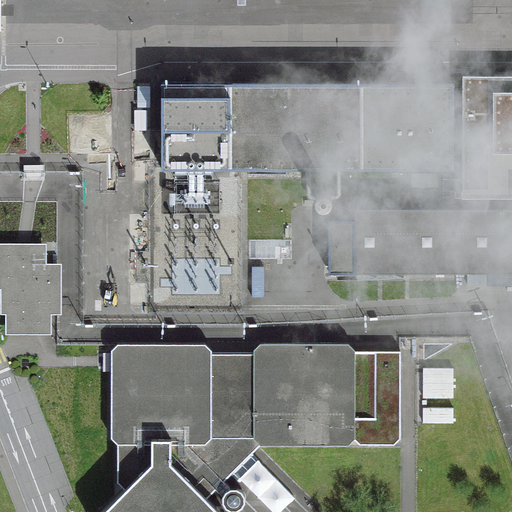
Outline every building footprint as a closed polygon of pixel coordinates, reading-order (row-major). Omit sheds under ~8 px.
[(451,82),(158,82),(159,169),(451,169),(451,82)] [(409,174),(409,197),(437,197),(437,174),(409,174)] [(463,207),(352,207),(352,272),(511,272),(511,207),(486,207),(486,202),(463,202),(463,207)] [(53,313),(65,313),(64,262),(50,262),(50,241),(0,241),(0,287),(4,288),(4,312),(8,312),(9,334),(54,333),(53,313)] [(113,355),(113,371),(113,438),(119,444),(207,444),(213,439),(218,444),(252,444),(257,439),(263,444),(350,444),(357,438),(362,444),(397,445),(403,437),(403,350),(357,350),(351,344),(263,343),(256,350),(256,354),(214,354),(214,350),(208,343),(119,343),(113,350),(113,355)] [(433,511),(432,346),(406,346),(407,511),(433,511)] [(261,446),(263,444),(257,439),(252,444),(218,444),(213,439),(207,444),(119,444),(119,482),(127,489),(103,511),(223,511),(209,498),(218,489),(224,496),(224,502),(227,507),(233,510),(239,510),(244,507),(247,502),(247,496),(244,490),(239,487),(233,487),(226,481),(261,446)]
